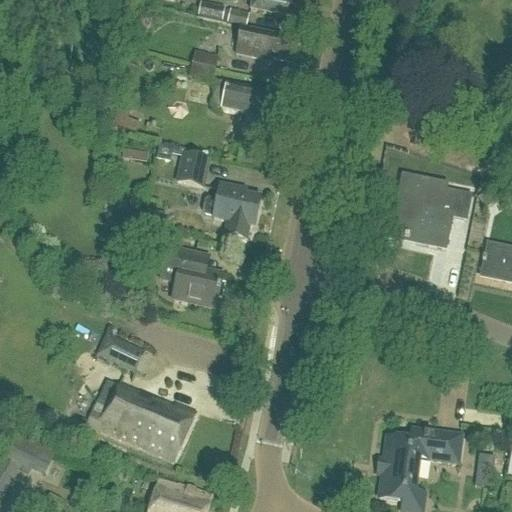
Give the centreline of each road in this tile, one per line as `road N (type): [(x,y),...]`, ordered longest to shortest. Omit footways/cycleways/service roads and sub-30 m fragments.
road 1 (secondary): [(299,266),(354,0)]
road 2 (secondary): [(252,493),(299,266)]
road 3 (residential): [(299,266),(430,303),(511,338)]
